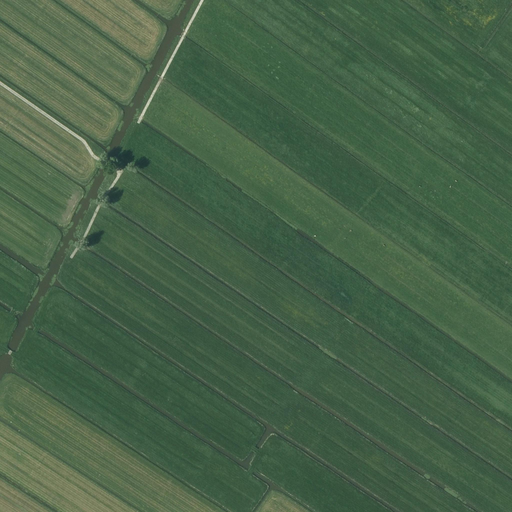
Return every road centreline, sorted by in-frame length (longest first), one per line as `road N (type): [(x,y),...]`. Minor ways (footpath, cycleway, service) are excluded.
road 1 (track): [(0,83),(120,172),(70,258)]
road 2 (track): [(202,0),(137,123)]
